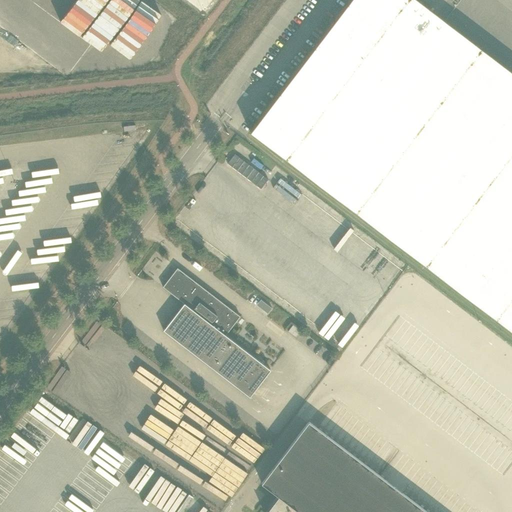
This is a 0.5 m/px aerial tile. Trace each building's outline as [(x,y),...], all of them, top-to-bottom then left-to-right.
[(511,332),(511,71),(417,0),(350,0),(250,132),(390,239),(511,332)] [(227,163),(261,189),(268,179),(234,154),(227,163)] [(162,287),(184,303),(165,328),(163,330),(250,397),(251,395),(271,370),(227,334),(241,317),(177,268),(162,287)] [(430,374),(469,401),(469,402),(475,393),(486,394),(485,401),(496,403),(504,408),(500,407),(499,410),(505,411),(511,401),(506,397),(507,398),(508,389),(488,375),(489,371),(486,371),(449,345),(447,348),(437,346),(437,349),(432,357),(437,360),(432,367),(431,367),(430,374)] [(263,511),(427,511),(308,421),(261,483),(279,496),(266,511),(264,511),(263,511)]
